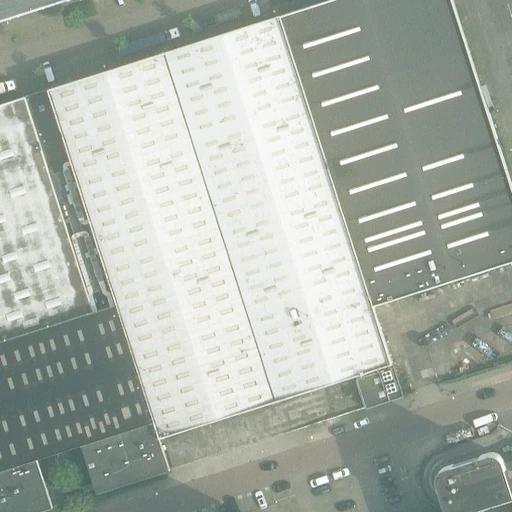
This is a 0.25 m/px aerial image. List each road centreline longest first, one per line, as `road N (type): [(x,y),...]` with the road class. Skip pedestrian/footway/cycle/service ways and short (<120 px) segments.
road 1 (unclassified): [(143,511),(511,394)]
road 2 (unclassified): [(0,65),(207,0)]
